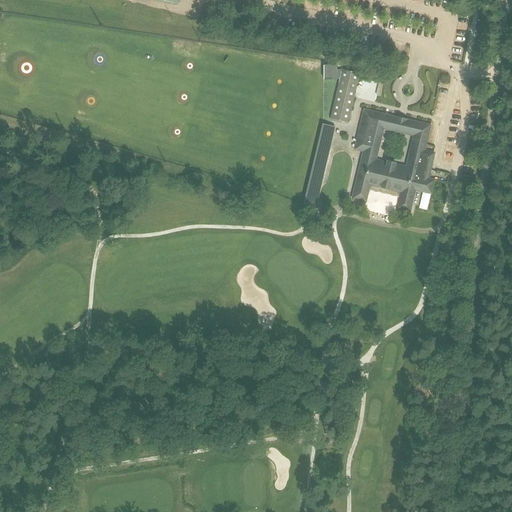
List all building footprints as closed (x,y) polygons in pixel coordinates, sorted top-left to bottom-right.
[(472,32),(476,14),(466,12),(462,30),(472,32)] [(339,79),(341,70),(336,70),(336,65),(322,65),(323,80),(337,80),(337,79),(339,79)] [(330,118),(348,122),(359,73),(341,69),(341,70),(330,118)] [(450,96),(452,88),(444,86),(442,94),(450,96)] [(434,180),(427,179),(433,154),(424,151),(409,148),(405,166),(376,159),(384,128),(405,133),(408,120),(364,110),(355,149),(363,151),(361,162),(354,192),(367,195),(369,186),(400,193),(397,203),(411,206),(415,190),(430,194),(434,180)] [(318,119),(307,194),(312,195),(311,200),(320,201),(333,122),(318,119)] [(405,133),(412,135),(409,148),(424,151),(430,126),(408,120),(405,133)] [(431,140),(438,143),(443,132),(437,129),(431,140)]
